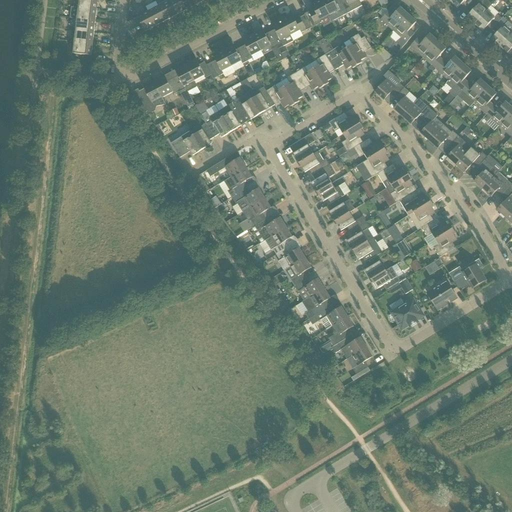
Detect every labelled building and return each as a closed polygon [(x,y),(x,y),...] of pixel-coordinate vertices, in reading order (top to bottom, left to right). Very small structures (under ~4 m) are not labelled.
[(97,10),(97,0),(79,0),(78,8),(97,10)] [(187,1),(186,0),(170,0),(168,1),(176,16),(186,10),(183,4),(187,1)] [(329,15),(321,0),(319,0),(311,5),(314,10),(309,12),(316,26),(321,23),(320,20),(329,15)] [(347,14),(340,0),(321,0),(329,15),(330,15),(333,21),(347,14)] [(360,2),(358,0),(340,0),(347,14),(362,6),(360,2)] [(450,0),(450,1),(457,8),(462,4),(467,8),(473,0),(450,0)] [(475,24),(487,11),(486,11),(491,6),(492,5),(486,0),(473,0),(467,8),(471,12),(467,17),(475,24)] [(176,16),(168,1),(158,6),(166,21),(176,16)] [(166,21),(158,6),(148,12),(156,26),(166,21)] [(95,22),(97,10),(78,8),(77,19),(95,22)] [(394,31),(408,15),(400,8),(393,16),(388,12),(382,18),(381,20),(394,31)] [(492,30),(502,19),(497,15),(494,18),(487,11),(475,24),(483,31),(487,26),(492,30)] [(156,26),(148,12),(137,17),(145,32),(156,26)] [(300,17),(295,20),(292,15),(282,20),(291,35),(300,31),(302,33),(311,28),(305,15),(300,18),(300,17)] [(409,31),(415,25),(416,23),(408,15),(394,31),(401,38),(396,43),(402,48),(414,35),(409,31)] [(499,46),(511,32),(511,25),(503,17),(502,19),(492,30),(496,34),(492,39),(499,46)] [(94,33),(95,22),(77,19),(76,31),(94,33)] [(291,35),(282,20),(272,25),(275,30),(270,32),(278,46),(282,44),(283,47),(293,41),(290,36),(291,35)] [(263,30),(253,35),(261,51),(271,46),(273,51),(279,62),(285,59),(282,54),(279,49),(278,46),(270,32),(265,35),(263,30)] [(93,44),(94,33),(76,31),(74,42),(93,44)] [(511,48),(511,32),(499,46),(507,54),(511,48)] [(261,51),(253,35),(243,40),(245,45),(241,48),(248,61),(253,59),(252,56),(261,51)] [(363,53),(368,50),(371,48),(365,37),(362,39),(359,35),(349,40),(352,45),(347,49),(358,66),(362,63),(361,61),(366,58),(363,53)] [(438,42),(431,37),(429,35),(422,42),(418,38),(410,46),(423,58),(438,42)] [(318,44),(325,55),(333,50),(328,43),(326,44),(324,40),(318,44)] [(91,56),(93,44),(74,42),(73,54),(91,56)] [(446,50),(444,48),(438,42),(423,58),(431,65),(429,68),(433,72),(436,69),(443,61),(439,57),(446,50)] [(248,61),(241,48),(236,50),(233,45),(223,51),(232,67),(241,62),(243,64),(248,61)] [(358,66),(347,49),(341,52),(338,47),(333,50),(325,55),(335,71),(344,65),(347,70),(352,67),(353,69),(358,66)] [(307,48),(302,51),(305,57),(311,53),(307,48)] [(232,67),(223,51),(213,56),(216,61),(207,66),(211,75),(216,73),(218,77),(224,74),(222,72),(232,67)] [(330,74),(335,71),(325,55),(316,61),(319,66),(314,69),(324,87),(329,84),(328,82),(333,79),(330,74)] [(463,65),(457,59),(455,57),(448,65),(443,61),(436,69),(448,81),(463,65)] [(207,66),(205,62),(199,65),(196,59),(185,65),(194,81),(205,76),(206,78),(211,75),(207,66)] [(178,76),(173,79),(180,92),(189,108),(194,105),(188,94),(187,92),(197,87),(194,81),(185,65),(175,70),(178,76)] [(469,84),(464,80),(471,72),(463,65),(448,81),(446,84),(452,89),(449,92),(451,94),(455,98),(457,96),(461,92),(469,84)] [(324,87),(314,69),(308,73),(305,68),(296,73),(306,89),(311,86),(313,90),(318,87),(320,89),(324,87)] [(390,94),(395,98),(404,88),(399,83),(400,82),(388,71),(383,76),(387,80),(375,93),(384,101),(390,94)] [(300,92),(306,89),(296,73),(287,79),(290,84),(284,87),(295,105),(300,102),(298,100),(303,97),(300,92)] [(180,92),(173,79),(168,82),(164,76),(154,81),(163,98),(173,93),(174,95),(180,92)] [(214,82),(211,77),(205,80),(208,85),(214,82)] [(474,103),(488,87),(482,82),(480,80),(478,82),(473,88),(469,84),(461,92),(457,96),(463,102),(470,108),(474,103)] [(166,104),(163,98),(154,81),(143,87),(144,89),(146,93),(135,99),(132,93),(141,110),(144,114),(146,112),(148,110),(147,108),(153,105),(154,107),(156,106),(166,104)] [(295,105),(284,87),(279,91),(275,86),(266,92),(275,105),(276,107),(281,104),(284,109),(289,106),(290,108),(295,105)] [(433,87),(429,92),(434,97),(438,92),(433,87)] [(486,115),(494,106),(489,102),(495,96),(496,95),(494,93),(488,87),(474,103),(486,115)] [(275,105),(266,92),(264,88),(259,91),(258,89),(257,89),(253,90),(247,93),(252,100),(251,100),(260,114),(275,105)] [(402,117),(414,105),(405,98),(410,93),(404,88),(395,98),(400,103),(394,110),(402,117)] [(260,114),(251,100),(243,105),(239,99),(233,103),(242,117),(247,114),(251,120),(260,114)] [(421,124),(431,112),(418,100),(414,105),(402,117),(411,125),(416,120),(421,124)] [(237,120),(242,117),(233,103),(227,107),(219,112),(231,132),(241,126),(237,120)] [(511,111),(511,109),(507,105),(505,103),(498,110),(494,106),(486,115),(484,118),(488,122),(491,119),(499,126),(511,111)] [(176,109),(169,113),(172,118),(179,115),(176,109)] [(511,111),(499,126),(511,137),(511,136),(511,111)] [(231,132),(219,112),(210,117),(207,112),(201,116),(206,124),(214,138),(220,134),(222,138),(231,132)] [(429,141),(443,126),(435,118),(436,117),(431,112),(421,124),(426,129),(421,134),(429,141)] [(356,121),(352,116),(348,118),(345,113),(329,123),(332,128),(335,132),(340,129),(343,135),(360,124),(358,119),(356,121)] [(171,119),(169,114),(153,121),(156,127),(171,119)] [(212,144),(209,141),(214,138),(206,124),(201,127),(203,130),(193,136),(202,150),(212,144)] [(363,129),(360,124),(343,135),(347,140),(342,143),(344,148),(347,152),(354,148),(363,143),(360,138),(364,135),(361,130),(363,129)] [(443,126),(429,141),(431,143),(430,144),(434,148),(435,147),(438,149),(441,145),(446,150),(458,136),(453,132),(452,133),(443,126)] [(467,129),(462,133),(467,138),(472,133),(467,129)] [(319,130),(312,135),(315,138),(319,139),(323,137),(319,130)] [(202,150),(193,136),(191,132),(171,144),(180,158),(190,152),(193,156),(202,150)] [(299,164),(314,155),(308,146),(315,142),(311,134),(297,143),(301,150),(293,154),(299,164)] [(456,165),(471,148),(458,136),(446,150),(451,154),(448,158),(456,165)] [(494,143),(489,138),(485,144),(490,148),(494,143)] [(369,139),(363,143),(354,148),(358,155),(359,157),(364,154),(368,160),(367,160),(385,149),(382,145),(380,146),(377,141),(372,144),(369,139)] [(474,162),(479,167),(484,160),(487,157),(482,153),(480,156),(471,148),(456,165),(464,173),(474,162)] [(388,168),(384,163),(389,160),(386,155),(388,154),(385,149),(367,160),(363,163),(372,178),(378,174),(388,168)] [(312,176),(329,165),(326,159),(323,161),(318,152),(314,155),(299,164),(305,173),(309,171),(312,176)] [(231,177),(246,168),(240,158),(232,163),(229,158),(237,153),(236,153),(229,158),(207,171),(210,177),(225,168),(231,177)] [(340,160),(335,163),(338,169),(343,166),(340,160)] [(484,160),(479,167),(473,172),(479,177),(474,182),(483,189),(498,172),(484,160)] [(317,193),(332,184),(328,179),(335,175),(329,165),(312,176),(315,181),(311,183),(317,193)] [(404,172),(401,167),(396,170),(393,165),(388,168),(378,174),(387,189),(409,175),(406,171),(404,172)] [(252,178),(246,168),(231,177),(228,179),(224,182),(230,191),(228,192),(232,198),(236,196),(248,188),(244,183),(252,178)] [(502,195),(511,184),(498,172),(483,189),(491,197),(495,193),(500,198),(502,195)] [(200,188),(205,185),(200,175),(194,179),(200,188)] [(400,201),(416,191),(410,181),(412,180),(409,175),(387,189),(396,204),(400,201)] [(345,195),(351,192),(346,182),(340,185),(345,195)] [(370,187),(367,182),(361,186),(364,191),(370,187)] [(335,189),(332,184),(317,193),(323,202),(328,199),(331,204),(345,196),(339,187),(335,189)] [(506,218),(511,211),(511,184),(502,195),(508,199),(497,211),(506,218)] [(251,194),(248,188),(236,196),(239,201),(237,203),(238,205),(243,212),(265,199),(259,189),(251,194)] [(426,199),(423,194),(420,189),(416,191),(400,201),(409,216),(431,202),(428,198),(426,199)] [(366,197),(360,200),(364,205),(369,202),(366,197)] [(210,202),(215,210),(221,206),(216,198),(210,202)] [(267,219),(263,213),(271,208),(265,199),(243,212),(247,220),(252,228),(267,219)] [(335,222),(350,213),(349,213),(355,209),(349,200),(344,204),(329,213),(335,222)] [(431,202),(409,216),(412,222),(418,231),(422,228),(433,221),(430,216),(435,213),(432,208),(434,207),(431,202)] [(221,206),(215,210),(219,215),(226,210),(222,205),(221,206)] [(391,213),(389,210),(378,216),(386,229),(391,226),(385,217),(391,213)] [(350,233),(367,223),(363,217),(355,222),(350,213),(335,222),(341,231),(347,228),(350,233)] [(265,241),(286,228),(280,218),(270,224),(267,219),(252,228),(259,239),(261,243),(265,241)] [(448,226),(445,221),(440,224),(437,219),(433,221),(422,228),(427,237),(432,234),(436,240),(453,229),(450,225),(448,226)] [(353,251),(374,238),(368,229),(370,228),(367,223),(350,233),(353,238),(347,242),(353,251)] [(391,237),(396,245),(403,241),(394,227),(388,231),(391,237)] [(292,237),(286,228),(265,241),(271,250),(273,249),(276,255),(288,248),(285,242),(292,237)] [(452,243),(457,240),(454,235),(456,234),(453,229),(436,240),(439,246),(434,249),(440,258),(456,248),(452,243)] [(391,237),(388,231),(382,234),(385,240),(391,237)] [(366,263),(383,253),(377,244),(374,238),(353,251),(359,260),(363,258),(366,263)] [(378,243),(383,252),(389,248),(384,239),(378,243)] [(397,246),(400,251),(405,259),(411,255),(403,242),(397,246)] [(285,271),(305,258),(299,249),(292,254),(288,248),(276,255),(280,261),(278,262),(284,271),(285,271)] [(458,252),(456,248),(448,253),(450,257),(458,252)] [(396,254),(401,262),(405,259),(400,251),(396,254)] [(311,268),(305,258),(285,271),(294,286),(295,286),(307,278),(304,273),(311,268)] [(486,281),(479,270),(483,267),(479,259),(468,266),(469,269),(463,273),(464,276),(470,285),(473,289),(486,281)] [(409,264),(414,272),(421,268),(416,260),(409,264)] [(443,268),(439,261),(425,269),(430,277),(443,268)] [(386,271),(380,262),(365,271),(371,280),(386,271)] [(386,291),(401,282),(397,277),(392,267),(386,271),(371,280),(377,289),(383,286),(386,291)] [(311,284),(307,278),(295,286),(304,301),(305,301),(324,289),(318,279),(311,284)] [(406,279),(399,283),(403,288),(406,295),(413,290),(406,279)] [(464,289),(458,279),(454,282),(460,291),(464,289)] [(456,297),(451,289),(446,281),(427,293),(437,309),(438,309),(439,310),(445,306),(445,305),(446,304),(444,301),(449,299),(450,301),(456,297)] [(403,288),(399,283),(389,290),(392,295),(403,288)] [(330,299),(324,289),(305,301),(304,301),(302,302),(308,312),(305,314),(309,320),(314,316),(326,309),(322,303),(330,299)] [(418,323),(416,320),(423,316),(413,300),(404,305),(392,313),(402,330),(409,325),(411,328),(418,323)] [(326,309),(314,316),(318,322),(320,321),(326,330),(332,326),(347,317),(342,307),(329,315),(326,309)] [(353,335),(349,329),(353,327),(347,317),(332,326),(337,334),(329,339),(330,342),(334,347),(349,337),(353,335)] [(347,360),(366,348),(360,338),(353,343),(349,337),(334,347),(332,348),(335,354),(341,350),(347,360)] [(365,362),(372,357),(366,348),(347,360),(356,375),(368,368),(365,362)]
